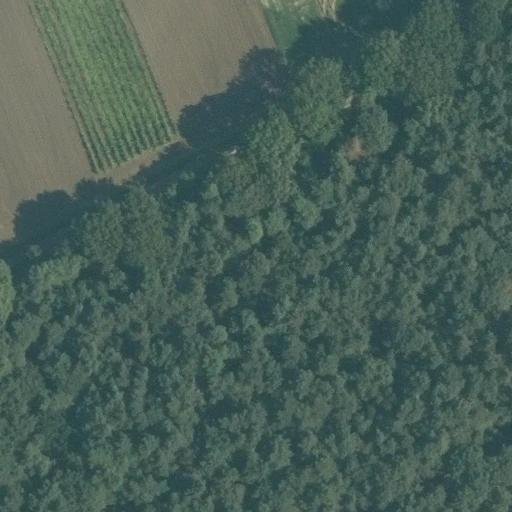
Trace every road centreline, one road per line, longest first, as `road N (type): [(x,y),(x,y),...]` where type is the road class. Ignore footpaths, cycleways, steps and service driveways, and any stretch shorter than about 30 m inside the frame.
road 1 (track): [(0,267),(511,15)]
road 2 (track): [(0,295),(107,511)]
